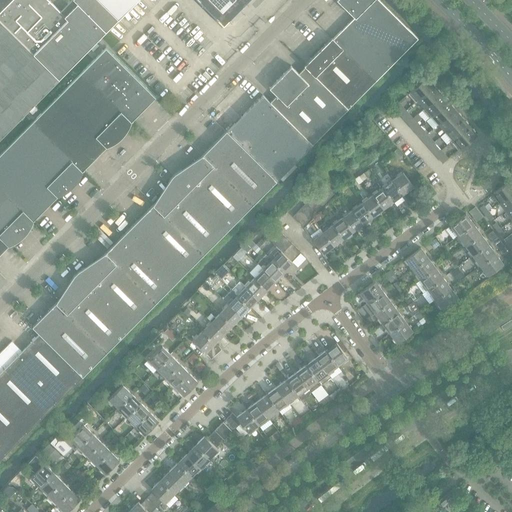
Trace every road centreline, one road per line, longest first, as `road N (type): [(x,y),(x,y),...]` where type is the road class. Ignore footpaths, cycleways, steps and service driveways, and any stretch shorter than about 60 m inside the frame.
road 1 (residential): [(0,310),(306,0)]
road 2 (residential): [(92,511),(231,371),(328,296)]
road 3 (secondary): [(292,511),(511,357)]
road 4 (secondary): [(396,390),(239,511)]
road 5 (residential): [(328,296),(459,194)]
road 6 (secondary): [(511,311),(396,390)]
